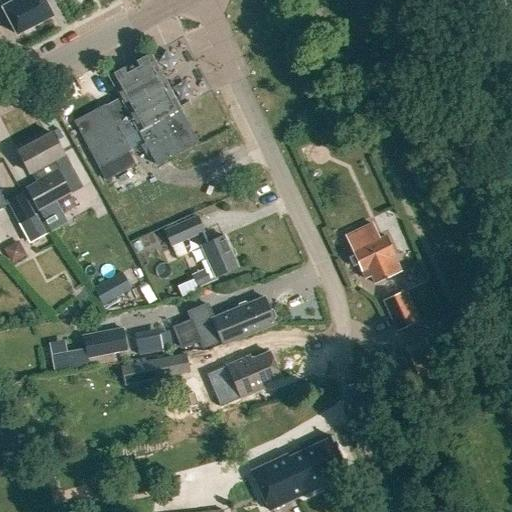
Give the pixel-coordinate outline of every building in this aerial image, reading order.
[(1,7),(16,34),(52,16),(43,0),(0,0),(0,3),(2,7),(1,7)] [(179,108),(150,54),(108,76),(119,96),(73,121),(98,167),(130,150),(124,138),(136,131),(154,165),(198,141),(180,108),(179,109),(179,108)] [(29,173),(30,172),(36,183),(27,188),(38,210),(81,187),(63,154),(75,148),(63,127),(17,152),(29,173)] [(20,192),(7,199),(18,222),(20,221),(32,214),(20,192)] [(32,214),(20,221),(31,241),(48,233),(37,212),(32,214)] [(191,276),(197,288),(216,279),(215,276),(236,267),(223,236),(207,243),(202,232),(203,232),(196,217),(163,231),(170,246),(201,232),(206,244),(200,246),(210,267),(191,276)] [(344,236),(363,277),(370,274),(373,281),(394,272),(387,256),(393,254),(384,235),(377,238),(376,234),(375,234),(371,224),(344,236)] [(121,272),(92,289),(102,305),(130,288),(121,272)] [(384,301),(397,330),(417,321),(404,292),(384,301)] [(191,321),(173,329),(182,350),(199,342),(202,349),(221,341),(227,338),(229,342),(274,323),(273,319),(274,316),(272,311),(269,310),(264,297),(247,304),(244,303),(239,305),(237,308),(212,319),(206,305),(187,313),(191,321)] [(121,328),(81,336),(84,348),(86,358),(126,350),(121,328)] [(84,348),(50,354),(53,371),(87,365),(86,358),(84,348)] [(258,386),(279,377),(268,352),(251,359),(250,355),(226,366),(240,398),(259,390),(258,386)] [(288,457),(287,454),(250,471),(268,510),(329,482),(327,478),(346,469),(331,437),(288,457)]
